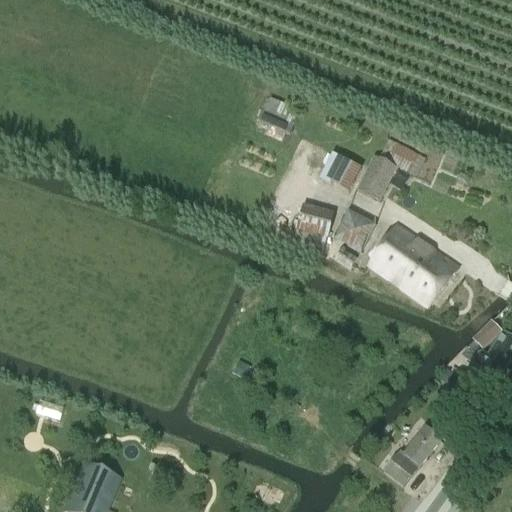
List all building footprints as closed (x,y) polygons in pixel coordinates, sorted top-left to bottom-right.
[(267,101),(258,123),(287,135),(296,113),(267,101)] [(390,143),(380,162),(381,163),(395,170),(396,170),(407,176),(417,157),(390,143)] [(328,153),(313,180),(341,196),(357,170),(328,153)] [(417,157),(407,176),(417,181),(427,162),(417,157)] [(395,170),(381,163),(380,162),(374,159),(357,193),(378,204),(395,170)] [(324,252),(334,217),(302,209),(293,243),(324,252)] [(347,213),(334,240),(361,253),(374,226),(347,213)] [(458,271),(396,228),(367,267),(427,310),(458,271)] [(341,252),(334,263),(349,273),(356,262),(341,252)] [(491,325),(472,344),(482,353),(500,334),(491,325)] [(474,368),(478,371),(495,383),(511,359),(511,342),(503,336),(488,357),(483,354),(480,354),(478,355),(473,361),(473,365),(474,368)] [(243,381),(250,369),(239,363),(232,375),(243,381)] [(452,391),(459,380),(447,373),(440,384),(452,391)] [(397,457),(384,475),(403,490),(440,443),(424,430),(401,460),(397,457)] [(106,511),(120,480),(84,465),(64,511),(106,511)]
